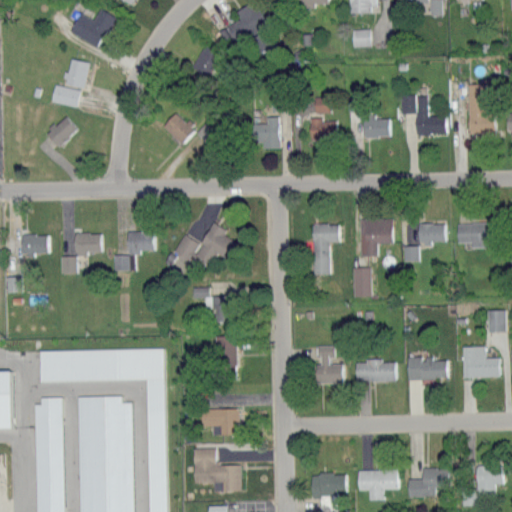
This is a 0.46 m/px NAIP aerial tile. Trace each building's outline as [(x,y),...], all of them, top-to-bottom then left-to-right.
[(440,0),(429,0),(429,12),(441,12),(440,0)] [(227,23),(232,39),(268,26),(260,4),(251,7),(249,2),(235,7),(239,19),(227,23)] [(68,27),(94,45),(114,16),(99,6),(91,18),(79,10),(68,27)] [(256,49),(275,42),(269,27),(250,35),(256,49)] [(351,27),(352,45),(369,44),(369,27),(351,27)] [(190,65),(205,75),(220,52),(205,42),(190,65)] [(63,80),(82,85),(88,61),(69,56),(63,80)] [(490,129),(489,82),(467,82),(467,130),(490,129)] [(50,100),(76,103),(78,87),(52,83),(50,100)] [(444,131),(444,113),(427,114),(426,92),(400,93),(401,111),(415,111),(415,132),(444,131)] [(313,110),(327,110),(327,96),(313,96),(313,110)] [(161,123),(179,140),(192,126),(174,109),(161,123)] [(75,125),(62,113),(44,132),(57,144),(75,125)] [(361,114),(361,135),(389,134),(388,116),(374,117),(374,113),(361,114)] [(250,122),(251,141),(261,140),(261,146),(277,145),(277,114),(265,114),(265,121),(250,122)] [(308,136),(331,136),(332,118),(309,117),(308,136)] [(390,216),(358,217),(359,254),(375,253),(375,241),(391,241),(390,216)] [(182,233),(172,252),(176,254),(173,261),(186,268),(192,256),(206,264),(213,250),(224,256),(232,239),(222,233),(225,227),(210,220),(199,241),(182,233)] [(443,239),(443,221),(417,221),(417,243),(430,242),(430,239),(443,239)] [(456,221),(456,241),(470,241),(470,245),(485,245),(486,221),(456,221)] [(311,222),(311,271),(327,271),(328,240),(336,240),(336,222),(311,222)] [(152,230),(126,230),(125,252),(139,252),(139,248),(151,248),(152,230)] [(85,249),(99,249),(98,231),(73,231),(74,253),(85,253),(85,249)] [(20,251),(49,250),(48,232),(19,233),(20,251)] [(403,259),(417,258),(417,243),(403,244),(403,259)] [(112,268),(133,269),(134,253),(113,253),(112,268)] [(60,254),(59,271),(74,271),(75,254),(60,254)] [(369,265),(351,265),(352,294),(370,294),(369,265)] [(226,319),(225,293),(208,294),(208,285),(192,285),(192,295),(204,294),(204,307),(214,307),(215,320),(226,319)] [(487,330),(504,329),(503,307),(487,308),(487,330)] [(234,334),(212,334),(213,364),(235,363),(234,334)] [(340,362),(331,362),(331,344),(317,344),(318,362),(314,362),(314,381),(341,381),(340,362)] [(461,345),(462,376),(498,375),(497,355),(484,356),(484,344),(461,345)] [(165,511),(162,346),(37,349),(38,380),(145,378),(147,511),(165,511)] [(354,361),(354,379),(395,378),(395,360),(380,360),(380,356),(365,356),(365,360),(354,361)] [(406,377),(447,376),(447,356),(406,356),(406,377)] [(0,426),(9,426),(8,368),(0,368),(0,426)] [(133,511),(131,400),(121,400),(120,393),(77,394),(78,511),(133,511)] [(63,511),(61,395),(39,395),(40,402),(33,402),(35,511),(63,511)] [(237,406),(200,407),(200,423),(219,423),(220,432),(238,432),(237,406)] [(239,489),(239,462),(214,462),(214,446),(192,446),(193,479),(221,478),(221,489),(239,489)] [(475,487),(466,488),(466,494),(462,494),(462,503),(475,503),(475,491),(494,490),(494,482),(501,482),(500,463),(474,464),(475,487)] [(420,467),(421,477),(407,477),(407,495),(433,494),(433,485),(442,485),(442,466),(420,467)] [(356,469),(357,488),(368,488),(368,498),(383,498),(383,487),(397,487),(397,467),(356,469)] [(346,472),(310,472),(310,501),(326,501),(326,494),(345,494),(346,472)] [(224,511),(225,503),(206,504),(206,511),(224,511)]
